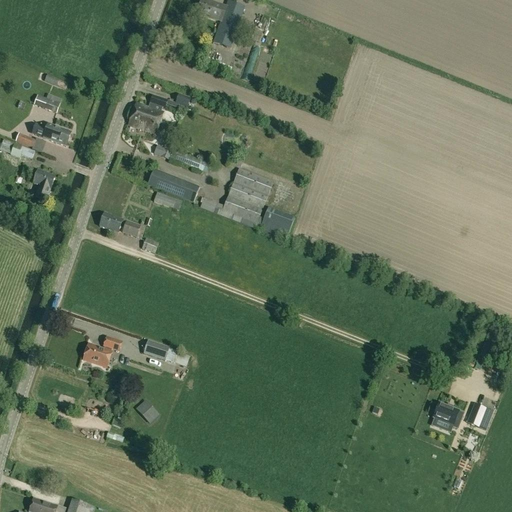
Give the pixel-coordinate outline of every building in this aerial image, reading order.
[(201,0),(197,14),(220,22),(221,22),(226,8),(203,0),(201,0)] [(229,2),(214,44),(230,50),(245,8),(229,2)] [(258,43),(262,31),(253,28),(249,40),(258,43)] [(208,61),(232,71),(236,62),(211,53),(208,61)] [(46,75),(43,83),(57,89),(60,81),(46,75)] [(34,106),(42,109),(56,115),(63,99),(48,94),(46,99),(37,96),(34,106)] [(187,109),(191,99),(178,95),(175,104),(187,109)] [(148,108),(136,104),(128,126),(155,136),(163,112),(161,111),(162,108),(165,109),(167,102),(152,96),(148,108)] [(52,131),(35,125),(32,133),(39,136),(38,137),(49,141),(65,147),(71,133),(54,127),(52,131)] [(32,149),(35,141),(19,134),(15,142),(32,149)] [(6,136),(2,148),(10,151),(15,138),(6,136)] [(32,160),(35,152),(14,145),(10,156),(19,160),(21,156),(32,160)] [(172,152),(157,147),(154,155),(161,158),(169,162),(172,152)] [(210,165),(174,151),(170,160),(207,175),(210,165)] [(263,233),(263,232),(286,241),(294,219),(268,209),(264,220),(259,218),(273,183),(239,169),(223,207),(203,199),(200,209),(263,233)] [(147,186),(191,204),(198,187),(153,170),(147,186)] [(50,191),(55,178),(37,171),(33,185),(39,187),(35,197),(46,201),(50,191)] [(156,193),(153,203),(179,212),(182,203),(156,193)] [(104,214),(99,228),(118,234),(122,221),(104,214)] [(122,234),(136,239),(140,227),(126,222),(122,234)] [(159,244),(145,239),(141,250),(154,255),(159,244)] [(102,348),(119,353),(123,343),(106,337),(102,348)] [(170,349),(148,342),(143,355),(165,362),(170,349)] [(83,360),(106,368),(111,353),(88,346),(83,360)] [(186,366),(193,354),(185,349),(178,361),(186,366)] [(433,419),(453,427),(459,411),(447,407),(449,403),(440,400),(433,419)] [(159,416),(145,401),(136,410),(149,425),(159,416)] [(474,404),(466,424),(486,432),(493,412),(474,404)] [(54,511),(56,507),(33,500),(29,511),(54,511)] [(67,511),(92,511),(94,508),(71,500),(67,511)]
